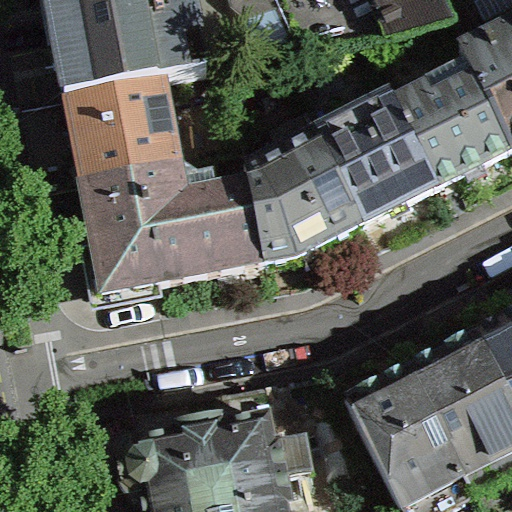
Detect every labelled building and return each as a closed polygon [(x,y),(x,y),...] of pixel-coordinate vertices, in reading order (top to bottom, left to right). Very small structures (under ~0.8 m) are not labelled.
[(64,103),(163,84),(206,75),(191,0),(41,0),(44,11),(47,12),(48,18),(49,22),(46,25),(64,103)] [(303,57),(449,28),(435,0),(232,0),(234,7),(246,17),(280,5),(303,57)] [(511,27),(461,53),(476,81),(511,153),(511,27)] [(511,153),(476,81),(434,102),(428,91),(394,108),(436,192),(468,176),(511,153)] [(81,187),(179,169),(163,84),(64,103),(69,127),(81,187)] [(394,108),(389,99),(313,137),(360,230),(392,214),(436,192),(394,108)] [(281,154),(247,171),(250,187),(265,269),(295,263),(314,253),(360,230),(313,137),(305,120),(272,137),(281,154)] [(265,269),(250,187),(185,199),(179,169),(81,187),(87,220),(102,300),(205,280),(265,269)] [(511,321),(498,328),(476,339),(511,410),(511,321)] [(464,480),(511,456),(511,410),(476,339),(438,358),(410,373),(464,480)] [(372,392),(347,405),(402,511),(464,480),(410,373),(372,392)] [(173,431),(174,437),(128,446),(123,450),(118,458),(117,463),(120,480),(123,493),(127,499),(133,503),(140,504),(142,511),(285,511),(284,508),(290,506),(278,447),(273,449),(268,419),(224,428),(222,421),(173,431)]
